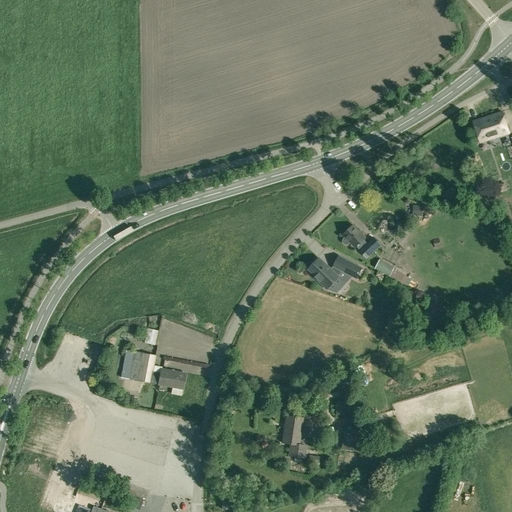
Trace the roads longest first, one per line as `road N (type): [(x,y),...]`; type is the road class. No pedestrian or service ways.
road 1 (residential): [(208,412),(245,303),(327,201),(322,162)]
road 2 (secondary): [(0,433),(47,307),(67,276),(114,234)]
road 3 (secondary): [(322,162),(426,108),(511,43)]
road 4 (secondary): [(114,234),(178,204),(322,162)]
road 5 (unclassified): [(0,224),(87,204),(114,234)]
